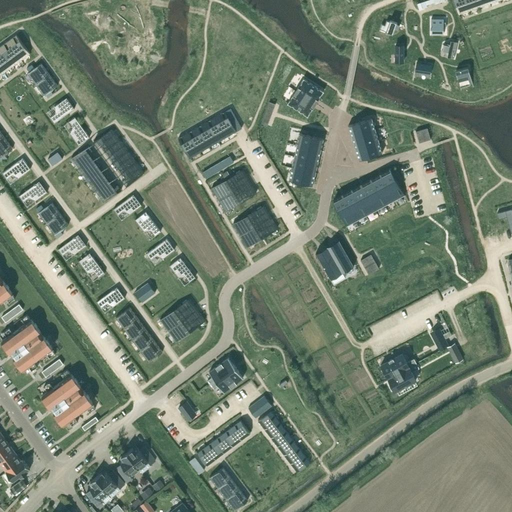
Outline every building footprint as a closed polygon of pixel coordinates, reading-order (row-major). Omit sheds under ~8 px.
[(465,0),(454,0),(459,14),(469,10),(465,0)] [(477,0),(465,0),(469,10),(479,7),(477,0)] [(444,18),(431,18),(431,34),(432,34),(432,31),(443,31),(443,34),(444,18)] [(382,23),(380,28),(393,33),(395,29),(398,30),(400,25),(397,23),(397,21),(390,19),(390,21),(387,20),(385,24),(382,23)] [(16,34),(8,41),(21,59),(30,53),(16,34)] [(444,44),(442,50),(448,52),(447,57),(454,58),(458,42),(451,40),(450,45),(444,44)] [(0,48),(13,66),(21,59),(8,41),(0,46),(0,48)] [(13,66),(0,48),(0,66),(4,72),(13,66)] [(29,71),(28,73),(36,84),(50,74),(42,63),(35,68),(29,71)] [(416,63),(415,72),(430,74),(432,65),(416,63)] [(468,67),(456,70),(458,80),(468,77),(471,87),(473,86),(468,67)] [(50,74),(36,84),(44,95),(45,94),(51,90),(58,85),(50,74)] [(304,78),(296,90),(316,103),(324,91),(304,78)] [(296,90),(288,103),(308,116),(316,103),(296,90)] [(56,113),(50,117),(55,123),(75,108),(67,97),(55,106),(56,113)] [(226,110),(216,116),(228,136),(237,130),(235,126),(232,122),(230,118),(228,114),(226,110)] [(207,121),(218,141),(228,136),(216,116),(207,121)] [(75,117),(69,121),(73,126),(70,133),(79,145),(90,137),(75,117)] [(372,118),(348,125),(352,137),(376,129),(372,118)] [(218,141),(207,121),(197,127),(209,147),(218,141)] [(197,127),(188,132),(200,152),(209,147),(197,127)] [(427,127),(422,129),(423,133),(424,137),(425,141),(431,139),(427,127)] [(111,129),(97,139),(101,145),(105,150),(119,140),(111,129)] [(376,129),(352,137),(355,148),(379,140),(376,129)] [(190,158),(200,152),(188,132),(178,137),(190,158)] [(300,133),(297,144),(321,150),(324,138),(308,134),(300,133)] [(5,137),(0,140),(0,157),(4,154),(13,148),(5,137)] [(119,140),(105,150),(113,161),(127,151),(119,140)] [(379,140),(355,148),(359,159),(383,152),(379,140)] [(297,144),(294,156),(318,161),(321,150),(297,144)] [(86,147),(72,157),(80,169),(94,158),(89,153),(86,147)] [(127,151),(113,161),(122,172),(136,162),(127,151)] [(294,156),(292,167),(316,173),(318,161),(294,156)] [(23,158),(3,172),(7,178),(12,174),(19,177),(31,169),(23,158)] [(94,158),(80,169),(88,180),(102,169),(94,158)] [(136,162),(122,172),(126,178),(130,183),(144,173),(136,162)] [(292,167),(289,179),(313,185),(316,173),(292,167)] [(102,169),(88,180),(96,191),(110,180),(102,169)] [(227,178),(234,190),(249,181),(242,169),(227,178)] [(392,170),(382,176),(394,197),(404,191),(392,170)] [(382,176),(373,181),(384,202),(394,197),(382,176)] [(219,199),(234,190),(227,178),(212,187),(219,199)] [(39,180),(19,195),(24,201),(29,197),(35,200),(47,192),(39,180)] [(110,180),(96,191),(104,202),(118,192),(114,186),(110,180)] [(256,193),(249,181),(234,190),(241,202),(256,193)] [(373,181),(363,186),(374,207),(384,202),(373,181)] [(363,186),(353,191),(365,212),(374,207),(363,186)] [(241,202),(234,190),(219,199),(226,211),(241,202)] [(353,191),(344,196),(355,217),(365,212),(353,191)] [(134,194),(114,209),(118,214),(124,210),(130,214),(142,205),(134,194)] [(344,196),(334,202),(345,223),(355,217),(344,196)] [(39,212),(38,212),(47,223),(61,213),(52,202),(44,208),(39,212)] [(263,205),(248,214),(255,226),(270,217),(263,205)] [(146,211),(135,219),(144,231),(151,230),(155,235),(161,231),(146,211)] [(61,213),(47,223),(55,234),(60,230),(69,224),(61,213)] [(233,223),(240,235),(255,226),(248,214),(233,223)] [(255,226),(262,238),(277,229),(270,217),(255,226)] [(262,238),(255,226),(240,235),(247,247),(262,238)] [(78,234),(58,249),(63,254),(68,250),(75,254),(87,245),(78,234)] [(167,238),(147,253),(151,259),(157,255),(163,258),(175,249),(167,238)] [(327,246),(342,272),(345,277),(355,271),(353,266),(354,266),(339,239),(338,240),(339,242),(329,248),(327,246)] [(316,252),(331,279),(332,278),(335,283),(345,277),(342,272),(327,246),(328,249),(318,255),(316,252)] [(90,252),(79,260),(88,272),(95,271),(99,277),(105,272),(90,252)] [(181,257),(170,265),(179,277),(186,276),(190,281),(196,277),(181,257)] [(0,301),(6,298),(9,302),(15,298),(12,293),(9,288),(7,285),(0,275),(0,301)] [(117,286),(97,301),(101,307),(107,303),(113,306),(125,297),(117,286)] [(188,299),(174,309),(182,320),(196,310),(188,299)] [(19,303),(2,316),(6,322),(23,309),(19,303)] [(130,307),(116,317),(124,328),(138,318),(130,307)] [(174,309),(160,319),(168,330),(182,320),(174,309)] [(196,310),(182,320),(191,331),(205,321),(196,310)] [(24,369),(28,365),(32,370),(38,366),(34,361),(46,352),(50,357),(56,353),(52,348),(53,348),(49,343),(47,339),(47,340),(37,327),(37,326),(35,323),(31,319),(27,314),(21,319),(25,323),(13,332),(10,327),(4,331),(7,336),(2,340),(5,344),(4,345),(7,349),(8,348),(11,352),(10,353),(13,357),(14,356),(17,360),(16,361),(19,365),(20,365),(24,369)] [(138,318),(124,328),(132,339),(146,329),(138,318)] [(182,320),(168,330),(177,341),(191,331),(182,320)] [(439,327),(430,332),(440,350),(449,345),(439,327)] [(146,329),(132,339),(141,350),(155,340),(146,329)] [(155,340),(141,350),(149,362),(163,351),(155,340)] [(457,348),(451,351),(453,357),(457,355),(459,360),(463,359),(457,348)] [(389,360),(381,364),(388,378),(417,363),(414,358),(407,362),(402,353),(394,358),(393,357),(393,358),(390,360),(389,359),(389,360)] [(213,376),(208,380),(211,383),(235,365),(229,357),(222,362),(221,362),(217,366),(216,365),(216,366),(209,371),(213,376)] [(59,358),(42,371),(46,376),(63,363),(59,358)] [(417,363),(388,378),(395,391),(416,379),(412,371),(419,368),(417,363)] [(235,365),(211,383),(215,389),(220,385),(224,391),(231,386),(231,387),(232,386),(236,382),(237,383),(237,382),(244,377),(235,365)] [(64,424),(69,420),(72,425),(78,421),(75,416),(86,407),(90,412),(96,408),(92,403),(93,402),(89,398),(90,397),(87,394),(77,381),(78,381),(75,378),(72,373),(71,374),(67,369),(62,373),(65,378),(53,387),(50,382),(44,386),(47,391),(43,395),(46,399),(44,400),(48,404),(49,403),(52,407),(50,408),(53,412),(55,411),(58,415),(56,416),(59,420),(61,419),(64,424)] [(187,400),(178,407),(188,421),(197,414),(187,400)] [(278,419),(271,410),(258,420),(265,428),(278,419)] [(96,416),(82,426),(85,430),(98,420),(96,416)] [(278,419),(265,428),(271,437),(284,427),(278,419)] [(241,420),(232,426),(242,439),(251,433),(241,420)] [(233,446),(242,439),(232,426),(224,433),(233,446)] [(278,446),(291,436),(284,427),(271,437),(278,446)] [(0,448),(8,443),(1,433),(0,434),(0,448)] [(224,433),(215,439),(225,452),(233,446),(224,433)] [(291,436),(278,446),(284,454),(297,444),(291,436)] [(206,446),(216,459),(225,452),(215,439),(206,446)] [(0,462),(15,452),(8,443),(0,448),(0,462)] [(304,453),(297,444),(284,454),(291,463),(304,453)] [(133,447),(127,452),(140,468),(139,468),(142,472),(152,465),(151,463),(156,460),(145,446),(140,449),(137,445),(133,447)] [(216,459),(206,446),(198,452),(207,465),(216,459)] [(21,461),(21,460),(15,452),(0,462),(6,471),(7,471),(21,461)] [(140,468),(127,452),(121,456),(122,456),(118,459),(122,463),(117,467),(127,481),(133,477),(131,475),(139,468),(140,468)] [(304,453),(291,463),(297,471),(310,462),(304,453)] [(30,468),(23,459),(21,460),(21,461),(7,471),(6,471),(13,481),(20,476),(21,478),(28,472),(27,471),(30,468)] [(232,477),(224,467),(210,477),(218,488),(232,477)] [(96,477),(113,496),(121,488),(120,487),(125,483),(114,470),(109,474),(105,469),(102,472),(96,477)] [(104,503),(113,496),(96,477),(91,481),(87,484),(91,489),(86,493),(98,506),(103,502),(104,503)] [(226,499),(240,488),(232,477),(218,488),(226,499)] [(22,479),(10,488),(15,494),(27,485),(22,479)] [(154,486),(158,491),(165,486),(161,481),(154,486)] [(154,493),(149,487),(140,494),(145,500),(154,493)] [(248,499),(240,488),(226,499),(234,510),(248,499)] [(139,498),(134,503),(137,507),(142,502),(139,498)] [(145,511),(154,511),(155,511),(146,501),(141,506),(145,511)] [(190,511),(183,503),(170,511),(190,511)]
